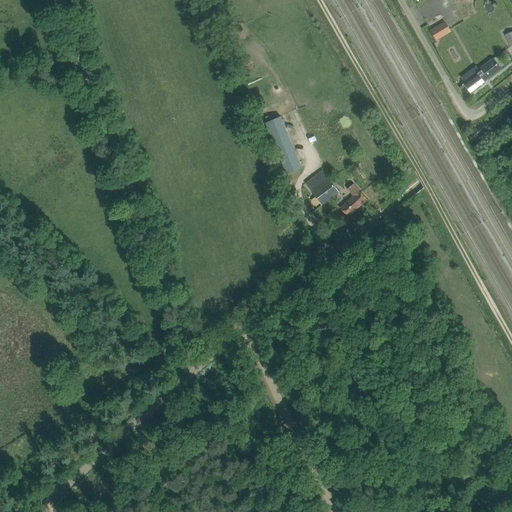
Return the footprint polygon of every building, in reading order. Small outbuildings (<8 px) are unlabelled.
[(445,22),(432,30),(437,39),(450,31),(449,29),(446,23),(445,22)] [(471,69),(461,77),(461,78),(465,83),(464,84),(472,93),(485,83),(483,80),(487,78),(488,79),(501,68),(494,60),(493,59),(479,69),(481,71),(475,75),(471,69)] [(281,116),(266,122),(266,124),(287,174),(299,169),(302,168),(281,116)] [(305,183),(322,205),(339,192),(322,170),(305,183)] [(354,195),(340,208),(348,217),(367,199),(359,190),(353,183),(348,189),(354,195)]
